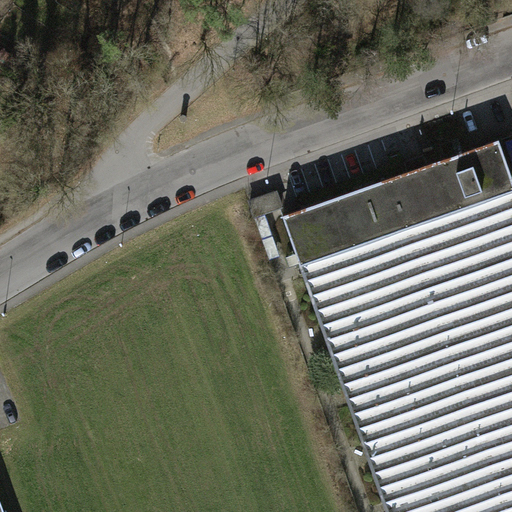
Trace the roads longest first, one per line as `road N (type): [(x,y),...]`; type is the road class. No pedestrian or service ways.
road 1 (unclassified): [(511,59),(133,199)]
road 2 (unclassified): [(282,0),(137,141),(125,173),(133,199)]
road 3 (unclassified): [(133,199),(0,277)]
